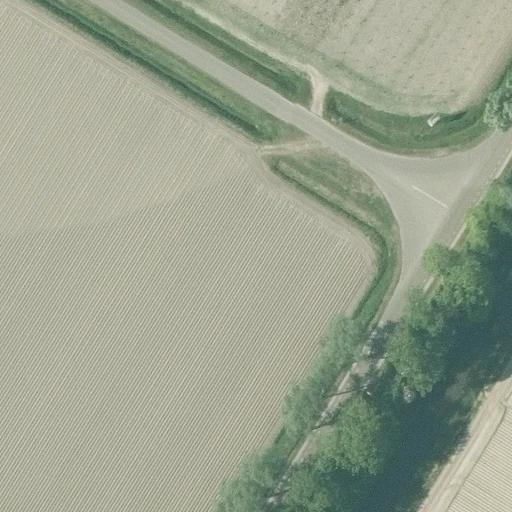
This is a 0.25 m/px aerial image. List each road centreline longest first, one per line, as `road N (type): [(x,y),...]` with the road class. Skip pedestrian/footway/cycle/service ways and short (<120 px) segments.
road 1 (unclassified): [(100,0),(461,219)]
road 2 (unclassified): [(279,511),(461,219)]
